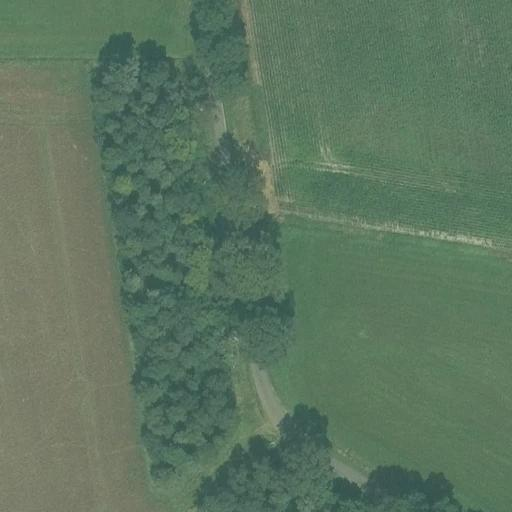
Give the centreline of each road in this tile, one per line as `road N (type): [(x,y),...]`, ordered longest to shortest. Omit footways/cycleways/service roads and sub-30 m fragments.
road 1 (unclassified): [(408,511),(299,442),(260,383),(198,0)]
road 2 (track): [(279,420),(175,503)]
